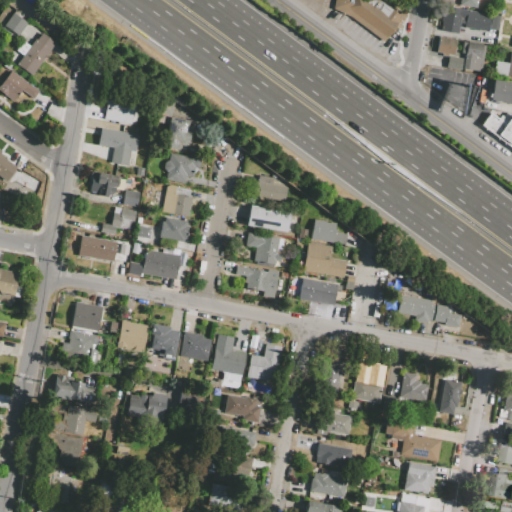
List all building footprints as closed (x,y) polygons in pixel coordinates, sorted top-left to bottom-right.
[(333,5),(333,0),(376,0),(379,1),(402,17),(384,42),(333,5)] [(459,6),(459,0),(478,0),(477,8),(459,6)] [(443,6),(491,14),(488,31),(460,27),(458,34),(440,31),(442,22),(440,21),(443,6)] [(13,13),(27,23),(16,38),(2,28),(13,13)] [(497,31),(489,29),(492,14),(499,15),(497,31)] [(42,32),(55,42),(30,75),(16,64),(35,38),(36,40),(42,32)] [(499,45),(500,35),(511,36),(510,46),(499,45)] [(438,36),(456,39),(454,55),(447,54),(447,56),(441,55),(441,53),(436,52),(438,36)] [(462,69),(465,54),(461,53),(462,41),(485,44),(480,72),(462,69)] [(511,51),(508,51),(507,63),(494,61),(492,74),(511,76),(511,51)] [(445,68),(447,56),(462,58),(460,70),(445,68)] [(0,83),(10,70),(38,91),(31,100),(20,92),(12,103),(0,93),(0,83)] [(493,79),(511,82),(511,104),(490,101),(493,79)] [(110,86),(144,92),(139,117),(122,113),(122,117),(120,116),(119,121),(104,118),(110,86)] [(158,98),(171,101),(167,116),(155,114),(158,98)] [(511,149),(480,125),(491,111),(505,122),(510,115),(511,116),(511,149)] [(176,150),(163,148),(168,117),(192,121),(188,144),(185,143),(184,146),(179,146),(179,148),(176,147),(176,150)] [(97,145),(100,127),(138,135),(135,152),(129,151),(126,167),(109,164),(112,148),(97,145)] [(0,153),(3,156),(2,157),(16,167),(15,167),(5,182),(0,178),(0,153)] [(169,153),(199,158),(197,168),(194,168),(192,176),(185,175),(183,183),(164,179),(166,172),(164,171),(163,169),(164,162),(167,159),(168,160),(169,153)] [(137,167),(144,168),(143,177),(135,175),(137,167)] [(92,171),(117,176),(115,188),(114,188),(112,197),(106,195),(106,198),(96,196),(96,194),(88,192),(92,171)] [(284,202),(249,196),(252,181),(256,182),(258,175),(272,178),(270,185),(286,187),(284,202)] [(160,212),(164,186),(168,185),(189,189),(188,196),(191,197),(188,218),(160,212)] [(124,190),(138,192),(139,192),(138,200),(137,200),(135,207),(122,204),(124,190)] [(249,205),(288,212),(284,233),(245,226),(249,205)] [(101,223),(109,224),(113,206),(133,210),(129,231),(115,228),(113,235),(99,232),(101,223)] [(164,217),(186,221),(185,229),(187,230),(184,243),(158,238),(161,221),(163,222),(164,217)] [(313,220),(335,223),(334,229),(336,230),(336,233),(345,234),(344,244),(310,239),(313,220)] [(137,224),(150,226),(147,243),(134,241),(137,224)] [(296,237),(298,228),(306,229),(305,239),(296,237)] [(246,232),(284,238),(282,251),(276,250),(275,252),(281,253),(280,261),(274,260),(274,264),(253,261),(255,248),(244,247),(246,232)] [(115,241),(112,262),(77,256),(80,236),(115,241)] [(307,243),(331,246),(329,258),(345,261),(343,277),(302,271),(307,243)] [(144,249),(179,256),(175,280),(141,274),(141,277),(126,274),(128,265),(141,268),(144,249)] [(235,266),(266,271),(266,269),(276,271),(272,297),(261,296),(262,291),(245,289),(246,283),(243,283),(244,276),(234,274),(235,266)] [(0,268),(18,272),(13,301),(0,298),(0,268)] [(281,271),(288,272),(287,279),(280,278),(281,271)] [(302,278),(336,283),(332,305),(298,300),(302,278)] [(399,295),(434,300),(430,320),(425,319),(424,322),(413,320),(413,316),(396,313),(399,295)] [(70,327),(97,331),(101,307),(74,302),(70,327)] [(434,305),(447,307),(446,312),(459,314),(457,327),(442,325),(442,322),(432,321),(434,305)] [(116,347),(142,351),(147,325),(128,322),(129,320),(120,319),(116,347)] [(110,322),(117,323),(115,333),(109,332),(110,322)] [(170,327),(170,330),(179,331),(173,360),(145,355),(151,323),(170,327)] [(95,364),(97,349),(94,349),(96,335),(68,330),(66,343),(60,342),(57,357),(95,364)] [(183,332),(202,335),(201,338),(210,340),(206,361),(178,356),(183,332)] [(216,334),(232,337),(230,350),(244,353),(240,375),(209,370),(216,334)] [(249,354),(262,356),(265,344),(281,347),(274,383),(245,378),(249,354)] [(116,355),(127,356),(125,366),(115,365),(116,355)] [(326,358),(347,361),(345,377),(338,376),(335,395),(320,392),(326,358)] [(357,363),(370,365),(368,376),(375,377),(374,383),(382,384),(378,403),(350,398),(357,363)] [(402,372),(414,374),(413,380),(419,381),(419,383),(422,384),(420,392),(425,392),(423,402),(398,399),(402,372)] [(94,389),(91,404),(77,402),(77,400),(70,399),(69,401),(51,398),(54,374),(71,377),(71,381),(81,383),(81,382),(84,382),(83,387),(94,389)] [(443,380),(441,387),(440,387),(439,393),(440,393),(437,411),(462,415),(463,407),(455,406),(459,382),(443,380)] [(505,388),(511,388),(511,419),(504,418),(505,411),(502,410),(505,388)] [(146,395),(151,396),(151,393),(160,394),(159,396),(165,397),(164,409),(161,409),(159,421),(143,419),(143,417),(146,395)] [(143,417),(126,415),(129,394),(139,396),(139,394),(146,395),(143,417)] [(227,394),(262,401),(257,423),(241,420),(242,416),(223,413),(227,394)] [(63,405),(62,413),(49,411),(50,403),(63,405)] [(66,405),(86,408),(96,410),(94,423),(84,421),(82,435),(48,430),(50,419),(61,421),(63,411),(65,412),(66,405)] [(315,409),(332,412),(331,413),(350,416),(347,435),(326,432),(326,436),(315,434),(315,430),(312,429),(315,409)] [(386,419),(412,423),(410,435),(438,439),(435,461),(398,456),(401,441),(389,439),(389,435),(384,434),(386,419)] [(511,436),(501,434),(503,422),(511,423),(511,436)] [(222,426),(254,432),(252,446),(250,446),(249,451),(218,445),(222,426)] [(47,433),(83,438),(78,467),(56,464),(58,451),(44,448),(47,433)] [(500,439),(511,441),(511,464),(499,463),(500,454),(498,453),(500,439)] [(317,443),(351,449),(348,467),(332,465),(331,468),(320,466),(321,458),(315,457),(317,443)] [(114,454),(116,446),(128,448),(126,455),(114,454)] [(232,455),(250,458),(246,477),(234,474),(235,466),(231,465),(232,455)] [(406,463),(434,467),(430,487),(427,487),(426,493),(402,489),(406,463)] [(47,501),(65,504),(70,477),(57,475),(58,467),(42,465),(41,474),(48,475),(46,485),(50,486),(47,501)] [(213,467),(226,470),(225,480),(211,478),(213,467)] [(493,474),(500,475),(501,469),(509,470),(507,484),(511,484),(511,500),(489,496),(490,488),(488,488),(489,480),(492,480),(493,474)] [(312,472),(327,474),(326,476),(346,479),(343,497),(307,490),(309,478),(311,479),(312,472)] [(209,486),(224,489),(222,497),(239,500),(237,511),(230,511),(206,508),(209,486)] [(304,511),(306,500),(340,506),(338,511),(304,511)] [(396,511),(399,501),(422,505),(420,511),(396,511)]
